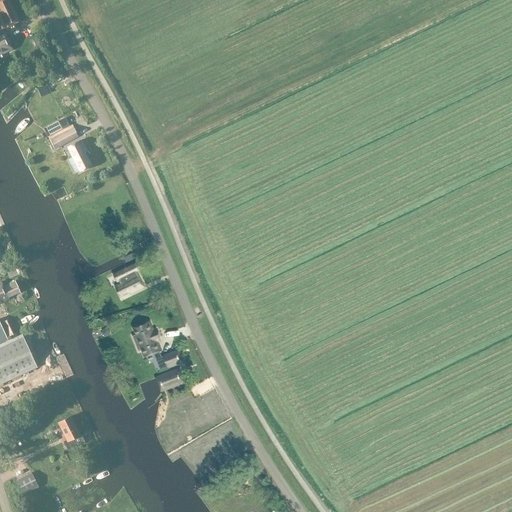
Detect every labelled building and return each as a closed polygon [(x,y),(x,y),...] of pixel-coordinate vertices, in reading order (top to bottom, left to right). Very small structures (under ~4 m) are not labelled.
[(6,0),(0,0),(0,30),(17,22),(6,0)] [(0,54),(11,49),(5,36),(0,38),(0,54)] [(57,121),(45,128),(49,135),(61,129),(57,121)] [(71,125),(48,137),(55,150),(78,137),(71,125)] [(74,174),(79,171),(80,172),(91,166),(84,154),(87,152),(81,141),(68,148),(72,157),(68,160),(74,174)] [(143,287),(138,275),(136,272),(144,268),(141,262),(127,268),(126,268),(113,274),(117,281),(119,280),(121,283),(115,286),(120,296),(133,290),(133,291),(143,287)] [(4,287),(2,282),(0,283),(0,303),(9,299),(8,298),(20,292),(15,282),(4,287)] [(17,333),(11,319),(2,323),(9,337),(17,333)] [(159,350),(159,349),(156,341),(160,339),(156,330),(152,331),(149,322),(142,325),(143,325),(134,328),(136,334),(133,336),(138,351),(142,349),(144,355),(153,352),(156,359),(162,357),(159,350)] [(21,335),(8,341),(0,324),(0,384),(36,368),(21,335)] [(168,367),(182,362),(178,350),(164,356),(168,367)] [(156,378),(161,391),(184,382),(178,369),(156,378)] [(80,435),(70,417),(58,423),(67,442),(80,435)] [(16,481),(23,494),(38,487),(31,473),(16,481)] [(260,511),(262,511),(268,507),(262,500),(255,505),(260,511)]
